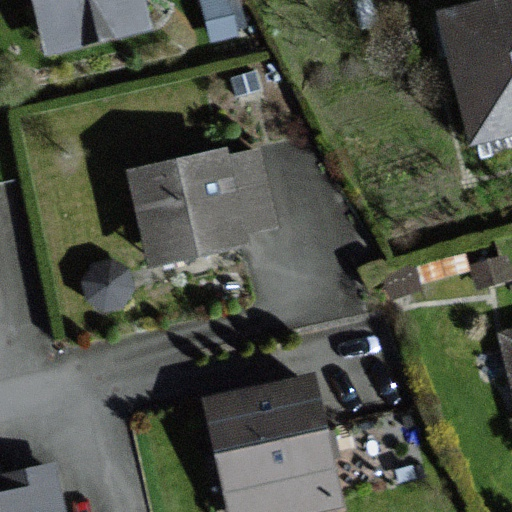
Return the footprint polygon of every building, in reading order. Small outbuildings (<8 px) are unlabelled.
[(146,0),(40,0),(55,51),(153,24),(146,0)] [(511,0),(481,0),(437,12),(471,145),(511,134),(511,0)] [(223,149),(130,169),(152,269),(251,248),(248,234),(273,228),(256,151),(225,158),(223,149)] [(318,372),(200,397),(224,511),(333,511),(347,509),(318,372)] [(3,496),(0,496),(0,511),(61,511),(55,467),(0,474),(3,496)]
